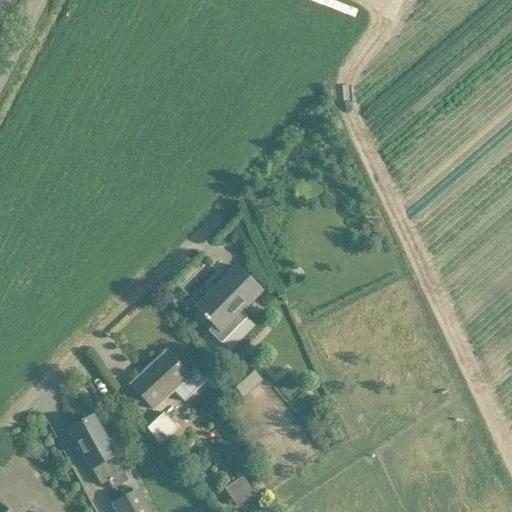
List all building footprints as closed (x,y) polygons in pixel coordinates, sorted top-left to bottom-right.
[(243,312),(262,293),(237,267),(216,288),(220,292),(201,311),(197,307),(196,308),(214,327),(208,332),(222,345),(248,318),(243,312)] [(167,354),(132,387),(153,410),(174,392),(183,403),(206,382),(195,370),(188,376),(167,354)] [(226,380),(242,399),(262,381),(245,363),(226,380)] [(161,447),(179,430),(164,414),(149,428),(161,447)] [(71,431),(80,448),(101,487),(124,474),(103,436),(93,418),(71,431)] [(336,424),(325,430),(331,444),(343,439),(336,424)] [(238,507),(256,495),(244,477),(226,490),(238,507)] [(151,511),(139,489),(112,505),(115,511),(151,511)]
